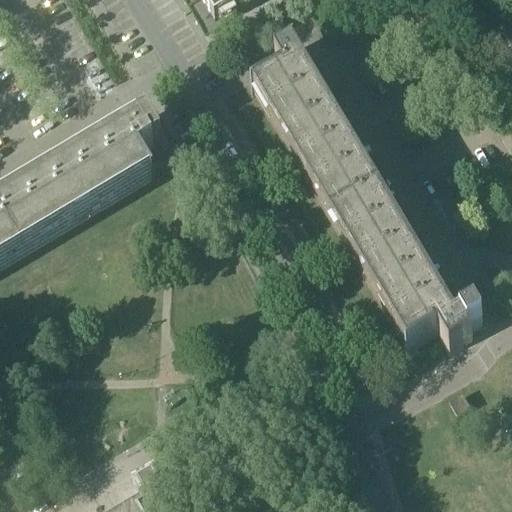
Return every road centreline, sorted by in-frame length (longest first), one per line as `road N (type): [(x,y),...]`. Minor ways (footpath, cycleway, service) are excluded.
road 1 (unclassified): [(358,440),(322,315),(133,0)]
road 2 (unclassified): [(511,265),(454,258),(331,58),(431,0)]
road 3 (residential): [(250,511),(216,450),(179,439),(86,493),(71,511)]
road 4 (unclassified): [(358,440),(511,338)]
